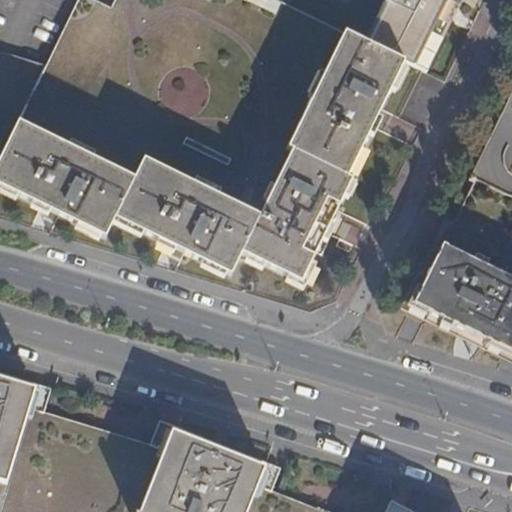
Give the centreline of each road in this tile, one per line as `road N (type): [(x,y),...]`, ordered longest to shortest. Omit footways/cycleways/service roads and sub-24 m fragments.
road 1 (primary): [(17,328),(511,487)]
road 2 (primary): [(17,328),(295,394),(511,458)]
road 3 (residential): [(311,358),(351,313),(503,0)]
road 4 (primary): [(311,358),(0,266)]
road 5 (primary): [(511,421),(311,358)]
